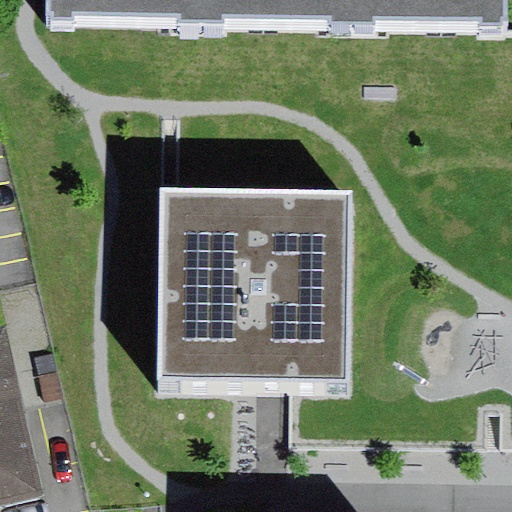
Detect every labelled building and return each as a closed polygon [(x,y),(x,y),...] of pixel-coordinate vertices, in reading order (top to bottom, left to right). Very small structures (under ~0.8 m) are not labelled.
[(47,0),(47,11),(177,15),(209,13),(209,0),(47,0)] [(209,0),(209,13),(375,15),(375,0),(209,0)] [(375,0),(375,15),(506,21),(506,0),(375,0)] [(174,189),(166,186),(162,370),(291,374),(346,375),(349,192),(174,189)] [(13,351),(0,353),(0,511),(9,511),(49,504),(13,351)]
